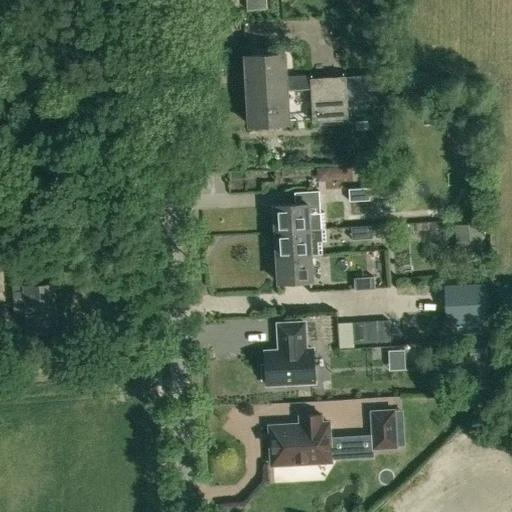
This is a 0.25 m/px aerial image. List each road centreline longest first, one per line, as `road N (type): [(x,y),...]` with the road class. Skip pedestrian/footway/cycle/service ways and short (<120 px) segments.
road 1 (unclassified): [(188,511),(161,0)]
road 2 (track): [(168,181),(0,148)]
